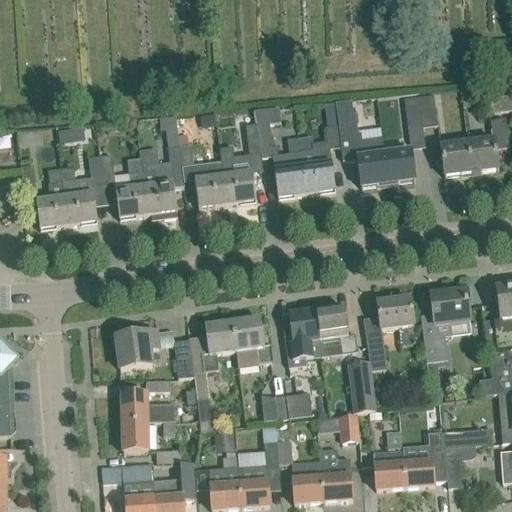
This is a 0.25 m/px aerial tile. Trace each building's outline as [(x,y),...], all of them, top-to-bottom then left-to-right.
[(489,93),(499,93),(511,91),(511,87),(511,73),(488,75),(489,93)] [(499,93),(489,93),(462,96),(463,111),(485,109),(485,117),(511,114),(511,99),(500,100),(499,93)] [(422,132),(438,130),(433,100),(418,102),(422,132)] [(408,134),(422,132),(418,102),(404,104),(408,134)] [(352,105),(335,107),(338,130),(339,143),(340,143),(341,152),(343,166),(358,164),(361,193),(388,189),(385,158),(383,141),(362,144),(361,137),(359,137),(355,112),(353,112),(352,105)] [(279,111),(255,113),(257,129),(259,141),(261,162),(272,160),(272,161),(278,204),(307,200),(303,169),(301,157),(278,160),(277,150),(272,151),(269,127),(281,126),(279,111)] [(506,124),(491,126),(493,143),(467,147),(472,178),(498,175),(496,155),(510,154),(506,124)] [(257,129),(245,130),(249,163),(261,162),(259,141),(257,129)] [(313,140),(300,142),(301,157),(303,169),(307,200),(335,196),(330,153),(341,152),(340,143),(339,143),(338,130),(328,131),(326,131),(328,146),(314,148),(313,140)] [(187,139),(179,140),(180,151),(189,150),(187,139)] [(445,182),(472,178),(467,147),(441,150),(445,182)] [(182,172),(193,171),(190,150),(189,150),(180,151),(182,172)] [(153,161),(141,163),(148,221),(160,219),(164,224),(177,222),(173,192),(185,190),(182,172),(180,151),(167,153),(169,167),(154,170),(153,161)] [(232,152),(220,153),(222,167),(233,166),(232,152)] [(220,153),(208,155),(210,169),(222,167),(220,153)] [(411,154),(385,158),(388,189),(415,186),(412,166),(411,154)] [(103,182),(114,181),(111,161),(100,162),(103,182)] [(92,184),(103,182),(100,162),(89,164),(92,184)] [(119,224),(148,221),(141,163),(128,165),(132,192),(116,194),(119,224)] [(35,191),(32,170),(22,172),(25,193),(35,191)] [(76,186),(74,173),(62,174),(70,231),(97,227),(94,197),(81,199),(79,186),(76,186)] [(40,235),(70,231),(62,174),(50,176),(51,188),(48,188),(50,204),(36,206),(40,235)] [(256,207),(252,177),(224,181),(228,210),(256,207)] [(224,181),(195,185),(196,194),(199,214),(228,210),(224,181)] [(494,399),(511,396),(511,289),(496,292),(501,324),(484,326),(494,399)] [(432,408),(442,407),(438,370),(448,369),(447,365),(444,341),(471,338),(467,307),(470,306),(468,290),(449,293),(450,298),(431,300),(436,342),(424,344),(427,368),(432,408)] [(415,349),(412,330),(413,330),(413,323),(410,303),(377,307),(381,335),(398,333),(401,351),(415,349)] [(348,339),(344,311),(317,315),(321,344),(340,341),(342,358),(357,356),(355,338),(348,339)] [(321,344),(317,315),(285,319),(288,327),(280,327),(288,372),(309,369),(309,363),(323,361),(321,344)] [(264,351),(261,323),(232,327),(236,356),(238,372),(274,367),(271,350),(264,351)] [(204,377),(219,375),(217,358),(236,356),(232,327),(205,331),(209,358),(202,359),(204,377)] [(120,374),(140,371),(151,370),(149,355),(159,353),(157,337),(116,342),(120,374)] [(179,383),(194,381),(189,345),(174,347),(179,383)] [(0,441),(11,441),(10,419),(9,419),(7,373),(13,367),(16,364),(17,363),(16,363),(0,347),(0,441)] [(369,367),(370,375),(386,373),(383,348),(367,350),(369,367)] [(369,367),(349,370),(355,418),(375,416),(370,375),(369,367)] [(170,396),(170,385),(146,385),(146,396),(170,396)] [(147,427),(163,426),(175,426),(175,416),(175,409),(147,410),(146,398),(142,398),(122,398),(123,428),(147,427)] [(288,423),(311,420),(309,399),(285,402),(288,423)] [(274,403),(263,400),(266,426),(288,423),(285,402),(274,403)] [(200,436),(212,434),(209,403),(196,405),(200,436)] [(511,406),(498,407),(500,424),(511,422),(511,406)] [(342,447),(357,446),(355,421),(340,422),(342,447)] [(175,426),(163,426),(164,441),(175,441),(175,426)] [(124,457),(143,457),(148,457),(147,427),(123,428),(124,457)] [(443,453),(445,453),(476,450),(494,449),(493,433),(442,437),(443,453)] [(401,442),(401,436),(387,437),(388,454),(402,453),(401,442)] [(215,439),(216,457),(236,456),(234,437),(215,439)] [(277,440),(264,441),(267,470),(279,469),(277,447),(277,440)] [(291,446),(277,447),(279,469),(293,468),(291,446)] [(476,460),(476,450),(445,453),(445,461),(446,473),(448,493),(464,492),(462,472),(462,465),(472,464),(476,460)] [(405,493),(435,491),(432,451),(402,453),(402,455),(405,493)] [(157,469),(167,468),(182,467),(181,454),(156,456),(157,469)] [(334,465),(333,454),(319,455),(319,466),(322,507),(353,505),(350,464),(334,465)] [(376,495),(405,493),(402,455),(374,457),(375,470),(374,471),(376,495)] [(503,489),(511,488),(511,455),(500,457),(503,489)] [(211,511),(241,511),(239,489),(238,473),(237,461),(236,461),(222,462),(223,474),(209,475),(211,511)] [(294,509),(322,507),(319,466),(293,468),(292,475),(294,509)] [(195,487),(193,468),(182,468),(183,485),(169,486),(167,468),(157,469),(152,469),(154,511),(184,511),(183,488),(195,487)] [(125,511),(154,511),(152,469),(135,469),(122,470),(125,511)] [(241,511),(257,511),(270,511),(268,486),(267,471),(238,473),(239,489),(241,511)]
